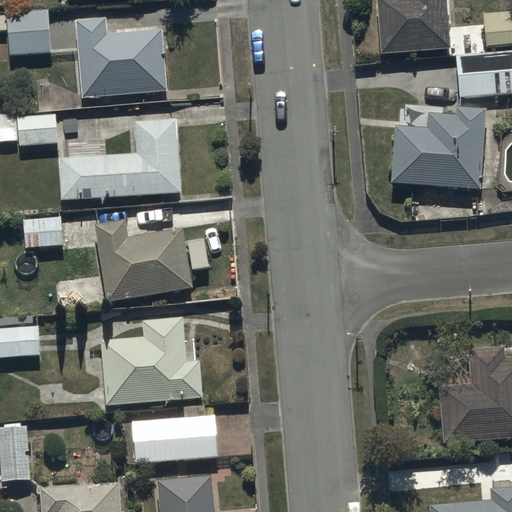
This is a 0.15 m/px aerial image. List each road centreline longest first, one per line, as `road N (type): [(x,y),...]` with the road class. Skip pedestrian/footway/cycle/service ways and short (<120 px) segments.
road 1 (residential): [(284,0),(309,286)]
road 2 (residential): [(309,286),(327,511)]
road 3 (residential): [(309,286),(511,267)]
